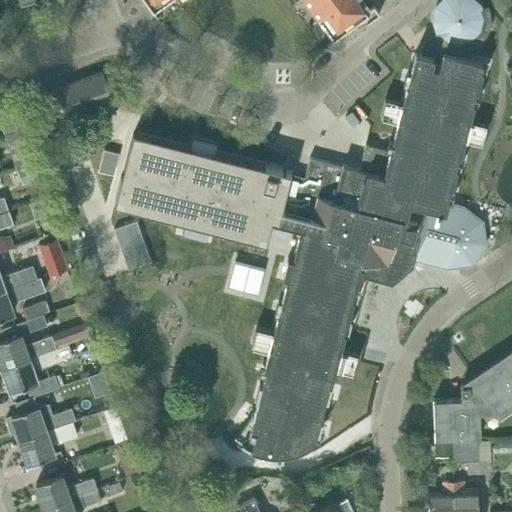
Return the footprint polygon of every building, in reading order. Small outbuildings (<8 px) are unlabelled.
[(119,175),(113,198),(123,201),(124,199),(128,200),(127,204),(184,219),(185,216),(265,237),(270,218),(302,227),(301,233),(298,232),(293,253),(295,254),(294,259),(288,257),(283,275),(290,277),(289,283),(286,282),(281,303),(283,304),(280,316),(278,315),(272,336),(275,336),(272,349),(269,348),(264,368),(266,368),(262,384),(259,384),(255,399),(257,400),(255,410),(236,437),(235,436),(234,437),(240,442),(248,447),(255,450),(263,452),(271,454),(271,455),(272,456),(273,457),(273,458),(274,458),(275,458),(276,458),(277,458),(278,458),(279,458),(280,457),(281,457),(282,456),(282,455),(285,445),(308,451),(310,443),(319,436),(318,435),(322,420),(319,419),(324,399),(327,400),(331,384),(328,384),(331,375),(333,375),(336,364),(333,363),(336,350),(339,351),(345,330),(342,330),(345,317),(348,318),(353,299),(351,298),(351,296),(354,285),(356,285),(359,274),(400,285),(408,253),(448,264),(470,261),(483,243),(480,221),(463,208),(446,204),(448,198),(446,197),(448,186),(451,186),(456,167),(454,166),(457,153),(459,154),(465,134),(462,133),(466,120),(468,121),(473,101),(471,100),(474,88),(476,89),(482,68),(479,67),(481,60),(459,55),(460,49),(463,49),(469,47),(474,44),(479,41),(481,38),(485,33),(479,30),(481,23),(482,19),(481,17),(481,14),(481,12),(480,10),(479,8),(478,6),(477,4),(475,3),(474,1),(472,0),(442,0),(441,1),(439,3),(438,4),(437,6),(436,7),(436,8),(435,10),(434,12),(434,14),(434,16),(434,18),(434,20),(434,23),(435,25),(435,27),(436,29),(437,31),(438,32),(440,34),(437,37),(436,37),(435,44),(425,41),(425,42),(423,54),(415,52),(409,72),(412,72),(409,84),(406,83),(401,104),(403,104),(400,117),(397,116),(392,136),(394,137),(391,149),(379,146),(365,142),(359,168),(342,163),(342,165),(309,157),(302,183),(288,179),(290,170),(264,163),(264,165),(212,151),(211,154),(131,133),(121,176),(119,175)] [(144,0),(153,12),(168,0),(305,0),(334,40),(364,17),(367,22),(379,13),(373,5),(365,12),(356,0),(144,0)] [(102,72),(27,98),(37,126),(112,100),(102,72)] [(8,105),(0,107),(0,120),(4,132),(16,127),(8,105)] [(28,164),(17,168),(23,183),(33,179),(28,164)] [(136,220),(114,228),(128,268),(136,265),(138,272),(152,267),(136,220)] [(0,250),(14,246),(10,236),(0,239),(0,250)] [(56,237),(39,244),(50,273),(67,266),(56,237)] [(0,289),(32,278),(37,276),(32,263),(0,274),(0,289)] [(32,278),(0,289),(0,315),(13,312),(9,302),(22,298),(21,296),(46,287),(42,276),(33,280),(32,278)] [(45,299),(22,307),(26,319),(49,311),(45,299)] [(85,322),(52,334),(56,345),(89,333),(85,322)] [(0,338),(0,358),(2,365),(56,345),(52,334),(24,344),(20,332),(0,338)] [(90,334),(78,337),(68,342),(2,365),(11,388),(26,383),(37,379),(33,370),(73,355),(74,359),(89,353),(86,344),(93,341),(90,334)] [(462,397),(434,398),(436,437),(481,435),(481,411),(485,411),(488,416),(508,402),(511,407),(511,406),(511,356),(498,365),(497,363),(492,367),(493,368),(476,380),(483,390),(473,397),(466,397),(466,392),(471,392),(471,384),(462,384),(462,397)] [(37,379),(26,383),(30,395),(33,394),(58,385),(54,373),(37,379)] [(11,414),(5,416),(10,430),(16,428),(20,438),(73,419),(75,418),(70,405),(51,411),(48,401),(37,405),(33,394),(30,395),(15,400),(19,411),(11,414)] [(77,431),(73,419),(20,438),(28,462),(54,453),(50,442),(59,439),(59,440),(78,434),(77,431)] [(123,425),(111,430),(115,442),(127,437),(123,425)] [(477,438),(452,439),(453,460),(478,459),(477,438)] [(435,440),(436,457),(451,456),(450,439),(435,440)] [(126,454),(122,462),(126,474),(138,470),(131,452),(126,454)] [(35,483),(43,506),(97,487),(93,477),(66,487),(61,473),(35,483)] [(119,480),(109,484),(112,493),(123,489),(119,480)] [(453,511),(453,480),(444,480),(444,490),(429,490),(429,511),(453,511)] [(453,480),(453,511),(478,511),(478,486),(463,487),(463,480),(453,480)] [(204,494),(185,500),(188,511),(193,511),(209,507),(206,498),(224,490),(223,486),(204,494)] [(97,487),(43,506),(45,511),(74,511),(74,509),(101,499),(97,487)] [(260,511),(253,497),(234,507),(236,511),(260,511)] [(337,503),(318,511),(313,502),(297,510),(297,511),(352,511),(347,499),(337,504),(337,503)]
